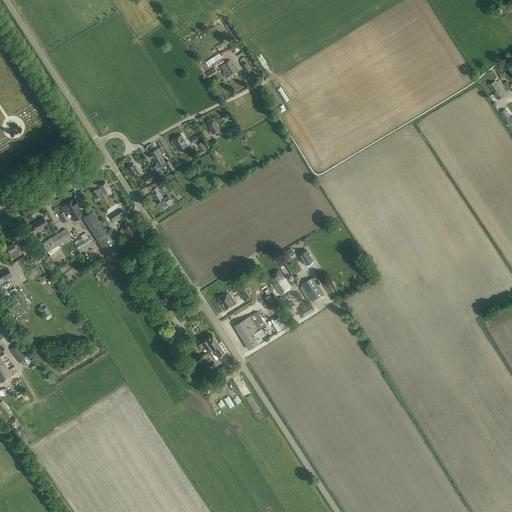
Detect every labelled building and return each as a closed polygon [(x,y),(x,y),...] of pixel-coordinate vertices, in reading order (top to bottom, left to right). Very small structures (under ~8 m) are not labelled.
[(215,67),(224,62),(223,60),(224,59),(223,57),(231,53),(224,42),(216,46),(218,48),(217,49),(220,53),(206,62),(208,66),(209,66),(211,68),(214,66),(215,67)] [(258,54),(255,56),(261,64),(265,62),(258,54)] [(220,66),(227,77),(237,71),(230,60),(220,66)] [(253,73),(246,62),(242,65),(248,75),(253,73)] [(209,77),(217,72),(214,68),(206,73),(209,77)] [(494,93),(501,88),(496,81),(489,86),(494,93)] [(505,95),(501,88),(494,93),(498,99),(505,95)] [(505,119),(509,116),(505,109),(501,112),(505,119)] [(229,113),(218,120),(220,124),(232,118),(229,113)] [(214,134),(220,131),(215,122),(209,125),(214,134)] [(235,126),(227,130),(230,135),(238,130),(235,126)] [(187,145),(181,134),(172,140),(172,141),(171,141),(175,147),(176,147),(178,151),(187,145)] [(198,144),(202,152),(207,149),(202,141),(198,144)] [(151,158),(153,157),(156,161),(155,162),(157,165),(163,162),(161,159),(163,158),(161,155),(165,153),(161,147),(157,149),(148,154),(151,158)] [(165,162),(170,171),(174,169),(169,160),(165,162)] [(132,177),(138,172),(133,164),(127,168),(132,177)] [(153,167),(159,177),(162,174),(156,165),(153,167)] [(143,178),(147,184),(157,179),(159,178),(158,176),(158,177),(153,171),(143,178)] [(92,192),(95,197),(99,194),(102,191),(104,194),(111,190),(105,182),(99,186),(100,187),(96,189),(92,192)] [(160,190),(158,187),(152,190),(154,194),(160,202),(155,205),(158,209),(164,205),(165,208),(172,203),(170,200),(171,199),(169,195),(164,198),(159,191),(160,190)] [(115,197),(107,205),(113,211),(121,203),(115,197)] [(73,199),(68,202),(70,206),(70,207),(70,208),(72,207),(73,208),(75,212),(80,210),(77,206),(80,204),(76,198),(73,199)] [(70,206),(68,202),(64,204),(61,206),(66,213),(69,211),(74,221),(82,216),(91,231),(92,230),(96,232),(103,228),(92,208),(82,214),(80,210),(75,212),(73,208),(72,207),(70,208),(70,207),(70,206)] [(109,216),(112,221),(124,214),(121,209),(109,216)] [(62,212),(58,215),(63,223),(67,220),(62,212)] [(37,231),(36,230),(48,224),(44,217),(32,224),(34,227),(31,228),(34,233),(37,231)] [(52,220),(48,223),(54,233),(58,231),(52,220)] [(137,236),(134,231),(130,224),(129,224),(127,221),(123,224),(124,225),(120,231),(122,234),(125,231),(128,235),(131,240),(137,236)] [(54,251),(60,247),(58,245),(71,238),(65,228),(42,243),(50,255),(55,252),(54,251)] [(106,231),(113,241),(118,237),(111,228),(106,231)] [(95,238),(108,259),(118,253),(106,232),(95,238)] [(81,254),(96,246),(90,236),(88,237),(86,233),(81,235),(82,238),(74,242),(81,254)] [(11,256),(21,250),(17,244),(15,245),(14,243),(7,247),(11,256)] [(300,252),(295,244),(291,247),(283,253),(288,261),(292,258),(290,257),(295,254),(295,255),(300,252)] [(307,250),(299,255),(305,265),(306,264),(308,267),(314,264),(312,261),(313,260),(311,257),(311,256),(309,254),(310,253),(309,253),(307,250)] [(35,263),(41,260),(36,251),(30,254),(35,263)] [(136,263),(129,268),(133,273),(140,269),(136,263)] [(0,284),(13,277),(8,268),(0,272),(0,284)] [(278,282),(284,278),(284,277),(279,270),(268,277),(273,285),(274,284),(276,287),(280,284),(278,282)] [(323,295),(312,277),(301,284),(312,301),(323,295)] [(291,287),(284,278),(278,282),(280,284),(276,287),(280,294),(291,287)] [(244,288),(239,291),(243,298),(248,295),(244,288)] [(231,301),(227,294),(223,296),(223,295),(219,297),(220,298),(219,299),(226,309),(233,305),(233,304),(235,303),(233,300),(231,301)] [(294,313),(284,297),(282,298),(281,297),(278,300),(289,316),(294,313)] [(41,310),(46,317),(51,314),(45,307),(41,310)] [(259,343),(267,338),(262,329),(266,326),(257,312),(250,316),(234,325),(249,349),(259,343)] [(280,317),(272,322),(278,332),(285,327),(284,324),(280,317)] [(176,336),(182,332),(180,328),(179,329),(177,326),(172,329),(174,332),(173,332),(176,336)] [(214,345),(218,343),(213,335),(206,339),(204,341),(199,345),(202,349),(206,346),(207,347),(206,348),(209,351),(210,350),(210,351),(213,349),(212,348),(215,347),(214,345)] [(10,349),(19,363),(28,357),(19,343),(10,349)] [(219,343),(218,343),(214,345),(215,347),(212,348),(213,349),(214,350),(213,351),(214,354),(216,353),(218,357),(225,352),(219,343)] [(0,381),(1,383),(12,376),(0,356),(0,381)] [(218,376),(228,370),(225,365),(217,369),(215,366),(211,369),(214,375),(217,374),(218,376)] [(226,394),(222,396),(227,408),(231,406),(226,394)] [(217,401),(222,412),(227,409),(221,399),(217,401)] [(13,415),(3,400),(0,402),(0,409),(7,419),(13,415)] [(234,407),(236,412),(244,408),(242,403),(234,407)]
